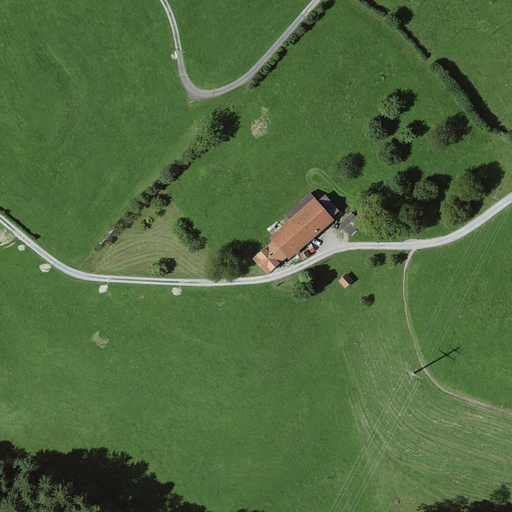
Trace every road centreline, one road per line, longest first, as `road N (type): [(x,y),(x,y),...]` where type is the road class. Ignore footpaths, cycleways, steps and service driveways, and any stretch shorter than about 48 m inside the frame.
road 1 (track): [(317,0),(247,77),(216,92),(196,90),(184,77),(162,0)]
road 2 (track): [(511,412),(441,387),(412,345),(405,289),(416,245)]
